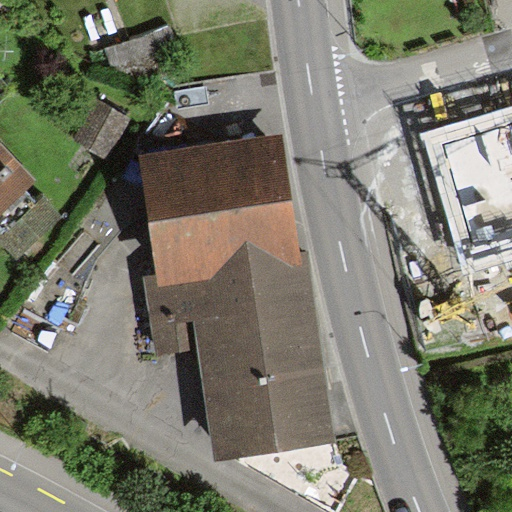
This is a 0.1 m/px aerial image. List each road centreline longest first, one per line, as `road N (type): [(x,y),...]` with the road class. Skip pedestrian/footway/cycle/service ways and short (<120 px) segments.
road 1 (tertiary): [(419,511),(348,283),(314,89)]
road 2 (residential): [(314,89),(355,95),(511,49)]
